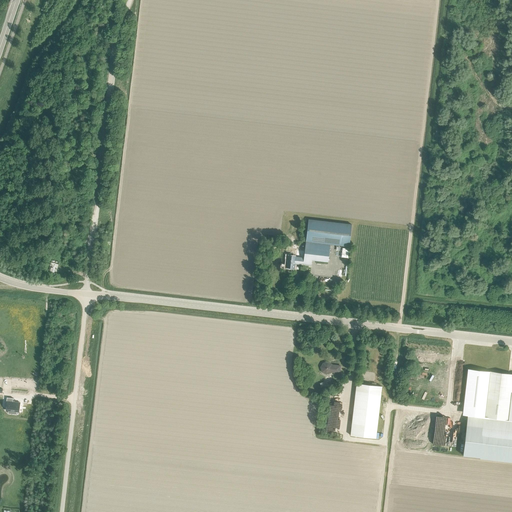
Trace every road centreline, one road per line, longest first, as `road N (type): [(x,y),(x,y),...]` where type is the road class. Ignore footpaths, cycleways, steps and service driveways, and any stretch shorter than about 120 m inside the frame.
road 1 (unclassified): [(511,342),(87,294)]
road 2 (unclassified): [(61,511),(87,294)]
